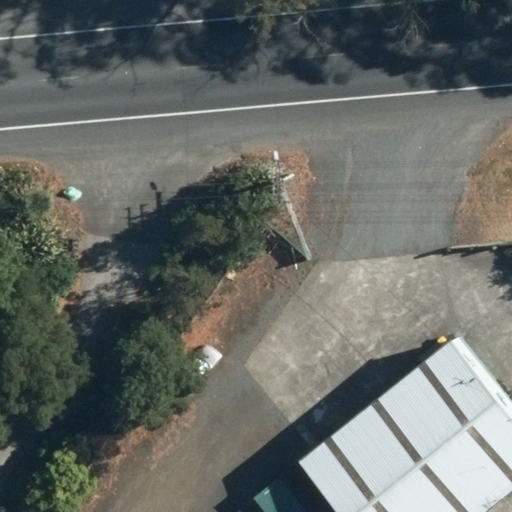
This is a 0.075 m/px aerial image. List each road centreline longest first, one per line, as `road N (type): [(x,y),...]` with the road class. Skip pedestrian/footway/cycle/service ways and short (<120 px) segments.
road 1 (primary): [(511,42),(0,86)]
road 2 (unknown): [(183,71),(150,218),(0,448)]
